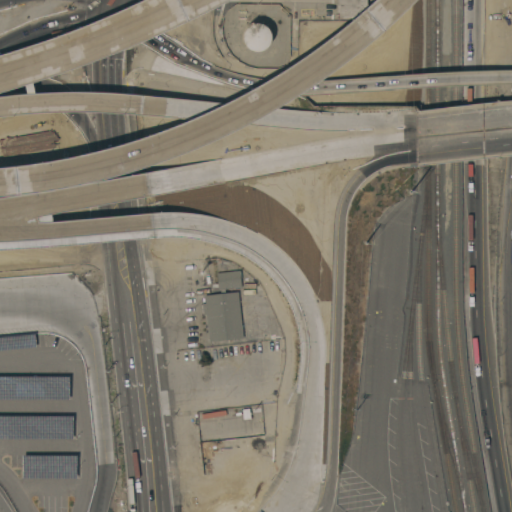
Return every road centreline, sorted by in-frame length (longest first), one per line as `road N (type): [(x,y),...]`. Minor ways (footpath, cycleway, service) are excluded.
road 1 (motorway): [(0,181),(103,165),(217,124),(295,81),(394,0)]
road 2 (motorway): [(404,126),(88,102),(0,107)]
road 3 (motorway): [(0,226),(385,158)]
road 4 (motorway): [(473,167),(478,348),(503,511)]
road 5 (motorway): [(250,237),(285,260),(314,317),(308,445),(280,511)]
road 6 (trunk): [(317,511),(328,474),(337,220)]
road 7 (motorway): [(0,236),(175,220),(250,237)]
road 8 (trunk): [(511,76),(266,88)]
road 9 (tertiary): [(117,236),(141,437)]
road 10 (motorway): [(185,0),(0,74)]
road 11 (tertiary): [(105,58),(117,236)]
road 12 (motorway): [(511,346),(511,179)]
road 13 (motorway): [(473,0),(473,167)]
road 14 (trunk): [(266,88),(105,58)]
road 15 (trunk): [(385,158),(511,141)]
